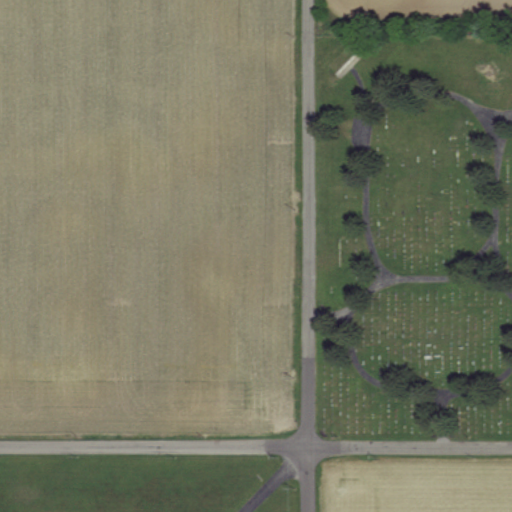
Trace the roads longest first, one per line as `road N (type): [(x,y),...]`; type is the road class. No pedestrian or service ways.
road 1 (residential): [(511,448),(0,446)]
road 2 (tertiary): [(307,0),(307,511)]
